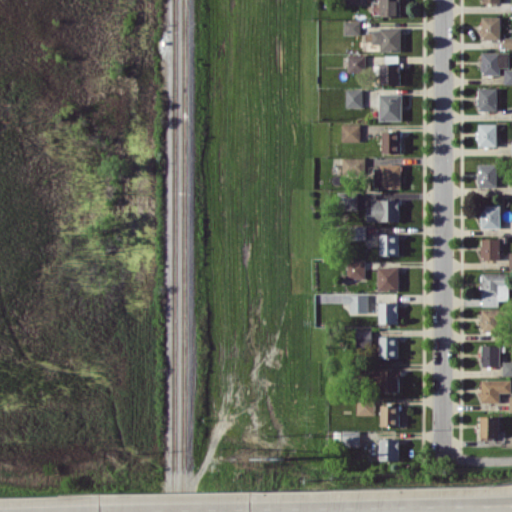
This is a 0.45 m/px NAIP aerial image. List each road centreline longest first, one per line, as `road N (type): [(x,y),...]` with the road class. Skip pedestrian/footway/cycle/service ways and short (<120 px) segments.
road 1 (residential): [(442,0),(442,453)]
road 2 (motorway): [(511,499),(255,508)]
road 3 (motorway): [(255,508),(104,511)]
